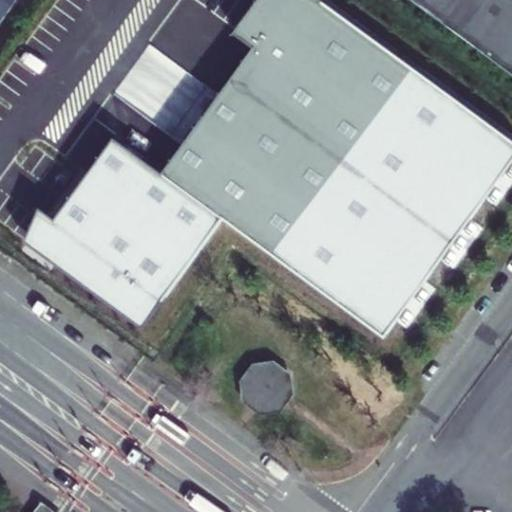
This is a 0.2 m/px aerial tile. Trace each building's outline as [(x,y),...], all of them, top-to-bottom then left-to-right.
[(0,0),(0,21),(16,0),(0,0)] [(327,0),(258,0),(237,29),(257,43),(166,169),(118,133),(58,215),(43,204),(27,238),(59,261),(144,324),(225,214),(388,331),(440,258),(470,217),(511,158),(511,134),(495,122),(327,0)] [(511,0),(418,0),(511,68),(511,0)] [(299,397),(297,376),(279,363),(257,366),(245,384),(248,405),(265,417),(287,414),(299,397)] [(59,511),(44,500),(34,511),(59,511)]
